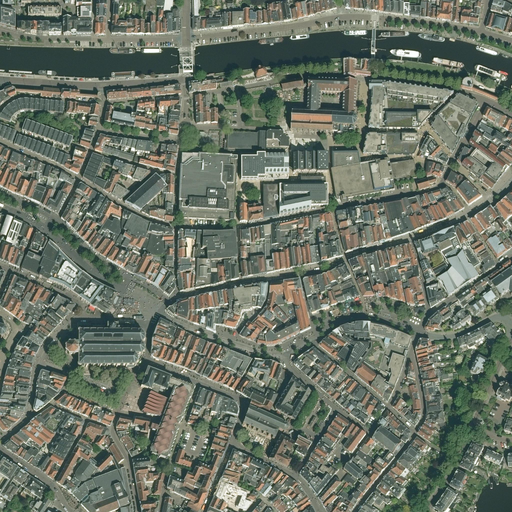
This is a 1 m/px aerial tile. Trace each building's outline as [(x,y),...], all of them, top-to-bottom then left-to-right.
[(106,13),(106,0),(96,0),(96,4),(96,10),(96,18),(101,19),(106,19),(106,17),(106,13)] [(154,24),(156,6),(156,0),(146,0),(145,6),(144,12),(147,13),(148,14),(148,17),(150,17),(150,35),(155,35),(155,24),(154,24)] [(201,19),(200,0),(192,0),(193,19),(201,19)] [(292,21),(290,10),(289,7),(289,4),(287,0),(280,0),(281,2),(281,4),(282,4),(282,5),(285,23),(292,21)] [(297,20),(295,9),(293,0),(287,0),(289,4),(289,7),(290,10),(292,21),(297,20)] [(309,17),(307,6),(307,3),(305,0),(302,0),(303,4),(301,4),(303,19),(308,18),(309,17)] [(319,4),(316,4),(316,3),(319,2),(318,0),(312,0),(312,2),(313,3),(314,3),(314,5),(316,15),(321,14),(319,4)] [(337,9),(333,0),(327,3),(331,11),(337,9)] [(345,8),(351,9),(349,0),(343,0),(343,1),(344,4),(345,8)] [(363,0),(364,6),(365,11),(372,12),(370,0),(363,0)] [(384,14),(383,0),(375,0),(376,1),(377,13),(384,14)] [(383,0),(384,14),(404,16),(403,0),(383,0)] [(454,7),(454,0),(447,0),(447,3),(445,3),(444,22),(445,22),(448,22),(451,22),(453,6),(454,7)] [(459,23),(461,8),(458,8),(459,0),(454,0),(454,7),(452,22),(459,23)] [(172,12),(172,11),(173,1),(169,1),(165,1),(164,7),(163,11),(167,11),(169,12),(172,12)] [(504,10),(505,4),(494,1),(493,6),(500,8),(502,9),(504,10)] [(315,16),(313,3),(312,2),(311,2),(311,5),(307,6),(309,17),(315,16)] [(251,26),(252,9),(251,6),(250,6),(250,3),(247,3),(247,7),(248,7),(248,10),(244,10),(244,12),(244,14),(243,27),(250,26),(251,26)] [(444,22),(445,3),(441,3),(440,11),(438,10),(437,20),(440,21),(442,21),(444,22)] [(285,23),(282,5),(282,4),(281,4),(268,6),(268,13),(273,13),(276,13),(278,23),(284,23),(285,23)] [(303,19),(301,4),(295,5),(298,20),(303,19)] [(501,12),(509,15),(511,8),(511,7),(505,4),(504,10),(502,9),(501,12)] [(243,27),(244,14),(244,12),(242,12),(241,12),(240,11),(239,10),(239,9),(238,9),(236,9),(236,8),(235,7),(234,6),(233,6),(233,8),(233,14),(233,28),(240,27),(243,27)] [(15,30),(15,12),(0,8),(0,26),(13,30),(14,30),(15,30)] [(505,25),(507,21),(507,20),(496,16),(494,23),(492,30),(503,33),(505,25)] [(71,36),(71,35),(71,33),(76,33),(76,20),(71,20),(71,19),(63,19),(63,36),(71,36)] [(508,35),(511,23),(511,20),(508,19),(507,20),(507,21),(505,25),(503,33),(508,35)] [(91,35),(91,21),(76,20),(76,33),(76,35),(76,36),(91,35)] [(222,29),(222,20),(221,20),(201,22),(200,31),(222,29)] [(126,35),(126,24),(118,23),(112,23),(111,34),(122,35),(126,35)] [(449,39),(429,35),(428,40),(448,44),(449,39)] [(475,45),(456,40),(455,45),(474,50),(475,45)] [(503,56),(479,47),(478,52),(501,60),(503,56)] [(417,52),(398,50),(395,50),(393,50),(391,51),(390,53),(391,54),(393,55),(395,56),(398,56),(417,58),(419,58),(420,57),(421,56),(421,54),(420,53),(417,52)] [(462,68),(464,67),(463,65),(461,63),(460,63),(437,58),(435,58),(434,59),(433,60),(433,61),(434,62),(435,63),(459,68),(460,68),(462,68)] [(355,76),(355,73),(355,67),(355,62),(345,62),(345,75),(355,76)] [(368,72),(369,63),(363,62),(362,68),(362,72),(361,74),(361,76),(367,77),(367,76),(371,76),(371,73),(368,72)] [(84,68),(41,65),(41,74),(84,77),(84,68)] [(504,75),(479,66),(478,65),(476,65),(475,66),(474,67),(474,69),(475,70),(476,71),(502,81),(504,81),(506,81),(507,80),(507,78),(506,76),(504,75)] [(267,74),(267,73),(267,72),(266,71),(265,70),(264,69),(263,69),(262,69),(259,70),(258,71),(257,72),(257,73),(257,75),(257,76),(257,78),(257,80),(262,79),(267,77),(268,77),(268,76),(267,75),(267,74)] [(357,81),(309,79),(309,80),(309,92),(308,101),(308,105),(315,105),(315,110),(313,110),(313,114),(355,116),(355,115),(357,81)] [(307,87),(307,85),(304,85),(303,82),(303,80),(282,83),(282,84),(283,92),(284,92),(287,91),(305,88),(304,88),(306,88),(307,87)] [(463,83),(463,84),(462,86),(463,88),(466,89),(470,90),(470,91),(472,91),(472,90),(473,89),(473,86),(473,85),(473,84),(473,83),(472,82),(471,81),(470,81),(470,80),(469,80),(468,80),(467,80),(466,80),(466,81),(465,81),(464,82),(463,83)] [(208,91),(207,86),(210,85),(209,81),(201,82),(198,83),(198,82),(192,83),(189,84),(189,94),(192,93),(198,93),(203,91),(208,91)] [(367,135),(363,155),(369,155),(413,156),(419,146),(419,145),(424,134),(436,134),(452,155),(462,137),(463,138),(467,131),(467,130),(467,131),(465,130),(478,104),(459,95),(459,94),(454,93),(449,92),(388,83),(372,83),(370,83),(370,91),(372,91),(372,94),(368,94),(368,135),(367,135)] [(15,93),(15,92),(14,91),(14,90),(13,89),(12,88),(10,87),(5,89),(4,91),(4,92),(4,93),(5,94),(5,96),(6,96),(7,97),(8,97),(10,98),(15,95),(16,95),(15,94),(15,93)] [(52,98),(52,90),(43,89),(43,90),(34,89),(34,92),(41,93),(41,94),(41,97),(52,98)] [(61,99),(61,98),(61,91),(56,90),(52,90),(52,98),(61,99)] [(150,93),(150,90),(131,91),(132,98),(138,98),(137,94),(143,94),(143,97),(154,97),(154,93),(150,93)] [(8,97),(7,97),(6,96),(5,96),(5,94),(4,93),(4,92),(4,91),(0,93),(0,97),(4,103),(10,99),(10,98),(8,97)] [(128,99),(127,95),(126,95),(126,92),(117,92),(117,96),(116,96),(115,98),(116,100),(118,99),(128,99)] [(211,105),(210,95),(195,97),(196,109),(203,109),(209,109),(209,105),(211,105)] [(180,107),(181,99),(170,100),(170,107),(180,107)] [(24,112),(22,100),(19,101),(16,102),(20,113),(24,112)] [(170,107),(170,100),(159,101),(158,115),(163,116),(163,110),(166,110),(166,107),(169,107),(170,107)] [(20,113),(16,102),(13,103),(11,104),(17,115),(20,113)] [(17,115),(11,104),(9,106),(6,108),(14,117),(17,115)] [(91,106),(84,105),(83,114),(89,115),(90,111),(91,106)] [(357,119),(355,116),(313,114),(313,110),(315,110),(315,105),(308,105),(308,106),(308,108),(308,110),(302,109),(302,108),(301,108),(301,109),(293,109),(293,112),(292,112),(292,113),(293,113),(292,123),(291,123),(291,124),(292,124),(292,126),(292,128),(292,131),(290,132),(291,133),(292,132),(298,132),(298,133),(299,133),(299,132),(303,132),(303,134),(305,134),(305,132),(309,132),(309,134),(310,134),(310,132),(315,133),(315,134),(316,134),(316,133),(321,133),(321,134),(322,134),(322,133),(327,133),(327,135),(328,135),(328,133),(330,133),(332,133),(333,135),(334,134),(333,133),(333,126),(338,127),(338,128),(339,128),(339,127),(343,127),(343,128),(344,128),(344,127),(348,127),(348,129),(349,129),(349,127),(353,127),(354,129),(355,129),(355,128),(355,127),(357,125),(359,125),(359,124),(357,123),(358,120),(359,119),(359,118),(357,119)] [(14,117),(6,108),(3,112),(2,113),(12,120),(14,117)] [(145,108),(144,108),(136,109),(135,115),(135,119),(133,128),(144,130),(145,123),(144,123),(145,108)] [(491,122),(496,113),(487,109),(482,117),(491,122)] [(12,120),(2,113),(1,114),(0,116),(0,119),(10,123),(12,120)] [(499,127),(504,117),(496,113),(491,122),(499,127)] [(111,124),(112,115),(106,114),(104,122),(111,124)] [(133,128),(135,119),(135,115),(131,115),(130,117),(113,114),(112,115),(111,124),(133,128)] [(158,132),(164,133),(167,134),(168,134),(168,129),(170,129),(178,130),(178,129),(178,124),(169,123),(169,121),(169,117),(163,117),(163,116),(158,115),(157,123),(156,131),(156,132),(158,132)] [(505,124),(508,119),(504,117),(499,127),(503,129),(505,124)] [(508,132),(511,124),(511,120),(508,119),(505,124),(503,129),(508,132)] [(26,133),(30,122),(25,120),(25,122),(23,123),(23,124),(24,125),(23,127),(22,131),(26,133)] [(31,134),(35,124),(30,122),(26,133),(31,134)] [(499,144),(503,137),(489,128),(485,126),(480,123),(476,132),(483,137),(481,141),(490,148),(511,164),(511,158),(497,147),(499,144)] [(36,136),(40,126),(35,124),(31,134),(36,136)] [(7,142),(13,128),(9,126),(9,128),(7,127),(3,137),(2,139),(7,142)] [(41,138),(44,127),(40,126),(36,136),(41,138)] [(333,126),(333,133),(338,133),(338,134),(343,135),(344,133),(349,133),(349,131),(354,131),(355,129),(354,129),(353,127),(349,127),(349,129),(348,129),(348,127),(344,127),(344,128),(343,128),(343,127),(339,127),(339,128),(338,128),(338,127),(333,126)] [(45,139),(49,129),(44,127),(41,138),(45,139)] [(12,144),(16,132),(14,132),(16,129),(13,128),(7,142),(12,144)] [(50,141),(54,131),(49,129),(45,139),(50,141)] [(94,133),(90,131),(84,130),(81,140),(91,142),(94,133)] [(55,143),(59,133),(54,131),(50,141),(55,143)] [(242,150),(243,150),(250,151),(250,150),(251,150),(250,150),(254,150),(254,151),(257,151),(259,151),(260,150),(260,133),(257,132),(257,134),(251,133),(250,133),(243,133),(236,133),(235,132),(235,133),(228,133),(228,132),(228,133),(227,133),(227,141),(224,141),(224,151),(232,151),(232,150),(242,150)] [(273,132),(271,132),(268,132),(267,133),(266,133),(266,137),(265,150),(280,151),(286,151),(287,150),(288,148),(288,146),(288,143),(288,141),(289,141),(289,140),(288,140),(288,138),(289,138),(288,138),(287,137),(287,136),(285,134),(284,133),(284,134),(284,133),(283,132),(281,132),(277,132),(273,132)] [(495,158),(481,148),(482,148),(477,144),(478,144),(479,142),(480,143),(481,141),(483,137),(476,132),(469,145),(473,147),(477,150),(479,152),(480,153),(477,158),(481,161),(484,156),(502,170),(501,171),(505,173),(509,168),(507,167),(502,164),(495,158)] [(511,135),(511,136),(507,132),(503,137),(511,143),(511,135)] [(59,145),(63,134),(59,133),(55,143),(59,145)] [(64,146),(68,136),(63,134),(59,145),(64,146)] [(18,147),(22,137),(17,136),(14,143),(15,143),(14,145),(18,147)] [(69,148),(72,141),(73,138),(68,136),(64,146),(69,148)] [(109,146),(111,138),(107,137),(100,136),(98,141),(105,144),(109,146)] [(23,149),(26,139),(22,137),(18,147),(23,149)] [(423,158),(426,153),(434,141),(428,137),(427,137),(423,145),(420,151),(418,157),(423,158)] [(511,143),(503,137),(499,144),(511,152),(511,143)] [(27,151),(31,141),(26,139),(23,149),(27,151)] [(91,142),(81,140),(78,139),(77,141),(80,142),(80,145),(79,145),(89,149),(91,142)] [(118,148),(114,147),(114,148),(112,147),(109,146),(108,148),(110,148),(110,149),(105,148),(104,148),(101,153),(122,159),(127,141),(122,140),(120,147),(121,147),(121,148),(121,151),(119,152),(118,152),(117,150),(118,148)] [(31,153),(35,142),(31,141),(27,151),(31,153)] [(104,148),(105,144),(98,141),(94,150),(95,151),(101,153),(104,148)] [(128,150),(129,149),(132,141),(127,141),(122,159),(126,160),(128,154),(127,154),(127,153),(128,150)] [(132,162),(137,143),(137,142),(132,141),(129,149),(130,149),(131,150),(130,154),(129,155),(128,154),(126,160),(132,162)] [(438,147),(434,141),(426,153),(423,158),(427,160),(432,153),(438,147)] [(511,165),(511,164),(490,148),(481,141),(480,143),(479,142),(478,144),(477,144),(482,148),(481,148),(495,158),(502,164),(507,167),(509,168),(511,165)] [(43,158),(47,146),(43,145),(42,144),(39,143),(35,142),(31,153),(43,158)] [(511,152),(499,144),(497,147),(511,158),(511,152)] [(147,166),(157,169),(165,171),(165,167),(175,169),(176,159),(177,154),(167,152),(168,145),(164,145),(163,153),(162,155),(166,156),(165,159),(163,159),(164,157),(159,157),(159,156),(150,154),(149,154),(148,159),(146,158),(145,160),(140,158),(139,164),(147,166)] [(177,151),(178,148),(178,147),(177,147),(177,146),(175,146),(173,146),(171,146),(171,145),(168,145),(167,152),(177,154),(177,152),(177,151)] [(47,159),(51,148),(47,146),(43,158),(47,159)] [(434,158),(442,151),(439,147),(438,147),(432,153),(427,160),(431,160),(433,161),(434,158)] [(462,166),(466,161),(467,161),(468,159),(469,160),(472,156),(476,152),(477,150),(473,147),(471,149),(470,151),(464,148),(463,148),(464,148),(463,150),(462,150),(463,150),(462,152),(461,153),(460,155),(460,154),(460,155),(459,157),(459,158),(458,159),(457,161),(457,162),(460,164),(462,165),(461,165),(462,165),(462,166)] [(6,165),(11,152),(3,148),(0,154),(0,161),(3,164),(6,165)] [(51,159),(55,149),(51,148),(47,159),(50,161),(51,159)] [(84,159),(87,152),(86,152),(86,153),(75,148),(75,149),(73,148),(72,149),(70,155),(73,156),(74,155),(84,159)] [(54,163),(59,151),(55,149),(51,159),(50,161),(54,163)] [(479,152),(477,150),(476,152),(472,156),(480,162),(477,165),(479,167),(480,169),(474,176),(480,181),(486,174),(497,184),(505,173),(501,171),(502,170),(484,156),(481,161),(477,158),(480,153),(479,152)] [(65,154),(62,153),(59,152),(60,151),(59,151),(54,163),(59,165),(60,165),(64,155),(65,154)] [(439,160),(446,156),(442,151),(434,158),(433,161),(438,162),(439,160)] [(138,158),(138,157),(139,156),(141,157),(142,153),(139,153),(137,152),(136,156),(135,156),(134,161),(135,161),(134,162),(137,163),(139,158),(138,158)] [(31,161),(12,153),(9,162),(16,165),(17,164),(25,166),(24,167),(29,169),(31,161)] [(64,168),(67,160),(69,156),(68,155),(65,154),(64,155),(60,165),(59,165),(64,168)] [(324,154),(317,154),(300,154),(299,154),(298,154),(298,155),(296,155),(295,155),(293,155),(293,156),(293,167),(292,167),(292,169),(301,169),(317,169),(324,169),(326,169),(326,166),(325,166),(325,164),(325,161),(324,161),(324,154)] [(345,167),(342,154),(335,154),(337,165),(338,165),(339,168),(345,167)] [(359,155),(358,154),(342,154),(345,167),(360,165),(359,155)] [(82,165),(84,159),(74,155),(73,156),(70,155),(69,156),(67,160),(70,161),(72,162),(82,165)] [(101,163),(103,158),(94,155),(93,155),(92,155),(91,158),(92,159),(101,163)] [(178,215),(179,215),(179,218),(180,218),(179,223),(179,224),(188,225),(188,224),(188,219),(224,221),(224,220),(227,220),(227,224),(234,224),(235,217),(234,217),(234,203),(235,185),(234,185),(235,176),(237,176),(237,161),(236,161),(236,158),(237,158),(238,157),(227,156),(227,157),(200,156),(200,157),(192,156),(192,155),(183,155),(183,160),(181,160),(181,165),(180,165),(180,173),(181,173),(180,183),(179,183),(179,191),(180,191),(179,200),(178,215)] [(279,181),(279,180),(288,180),(288,175),(288,172),(288,170),(288,169),(287,169),(287,162),(288,162),(288,160),(287,160),(287,159),(288,159),(288,157),(287,157),(287,156),(287,155),(279,155),(277,155),(277,156),(275,156),(273,156),(272,156),(271,156),(270,156),(268,156),(266,156),(266,155),(256,155),(256,156),(253,156),(251,156),(249,156),(249,155),(247,155),(247,156),(246,156),(246,157),(245,157),(244,157),(243,157),(243,159),(242,159),(242,160),(242,163),(242,164),(241,164),(241,165),(241,172),(241,179),(241,181),(263,180),(266,180),(270,180),(270,181),(271,181),(271,180),(272,180),(272,181),(279,181)] [(446,165),(449,159),(446,156),(439,160),(443,162),(442,163),(446,165)] [(480,162),(472,156),(469,160),(468,159),(467,161),(466,161),(462,166),(474,176),(480,169),(479,167),(477,165),(480,162)] [(112,168),(115,162),(104,158),(102,163),(101,163),(92,159),(91,158),(89,162),(91,163),(101,167),(102,164),(112,168)] [(78,174),(82,165),(72,162),(70,161),(67,160),(64,168),(77,175),(78,174)] [(394,182),(391,166),(390,166),(390,162),(389,160),(377,162),(378,162),(370,163),(369,163),(365,164),(364,164),(363,164),(361,165),(360,165),(345,167),(339,168),(338,168),(337,169),(334,169),(332,170),(331,170),(332,170),(331,170),(334,184),(335,203),(336,203),(342,202),(342,203),(342,204),(343,204),(348,203),(349,203),(349,202),(348,199),(353,198),(357,198),(357,197),(361,197),(362,197),(366,196),(370,195),(386,193),(386,190),(391,189),(390,183),(394,182)] [(31,175),(32,173),(35,163),(31,161),(29,169),(27,173),(31,175)] [(43,178),(43,176),(39,175),(41,165),(38,176),(37,175),(36,174),(32,173),(31,175),(27,173),(29,169),(24,167),(25,166),(17,164),(16,165),(9,162),(6,168),(10,169),(9,172),(14,174),(14,172),(17,174),(23,175),(20,181),(29,184),(31,181),(38,183),(36,187),(45,190),(46,188),(54,192),(55,190),(59,182),(59,181),(58,181),(59,181),(58,181),(59,179),(60,177),(56,176),(56,178),(50,175),(48,180),(43,178)] [(101,167),(91,163),(89,162),(87,166),(89,167),(99,171),(101,167)] [(122,173),(125,165),(124,165),(115,162),(112,169),(114,169),(121,172),(122,173)] [(415,174),(415,171),(414,162),(409,163),(409,162),(396,163),(395,162),(390,162),(390,166),(391,166),(394,182),(395,182),(401,181),(407,180),(407,181),(410,180),(416,179),(417,179),(416,177),(417,177),(416,174),(415,174)] [(38,176),(41,165),(35,163),(32,173),(36,174),(37,175),(38,176)] [(431,176),(432,175),(434,170),(436,165),(435,165),(431,164),(430,164),(429,164),(427,164),(426,169),(426,170),(426,171),(426,170),(426,171),(426,172),(426,174),(427,177),(431,176)] [(129,174),(132,167),(130,167),(126,166),(125,165),(122,173),(121,176),(127,178),(128,174),(129,174)] [(99,171),(89,167),(87,166),(85,171),(86,171),(88,171),(98,175),(99,171)] [(50,175),(52,169),(46,167),(43,176),(43,178),(48,180),(50,175)] [(132,180),(137,169),(132,167),(129,174),(128,174),(127,178),(132,180)] [(444,170),(445,169),(440,167),(438,172),(434,170),(432,175),(438,178),(441,179),(444,170)] [(0,187),(2,188),(9,172),(10,169),(6,168),(3,174),(0,179),(0,187)] [(74,181),(61,173),(56,171),(52,169),(50,175),(56,178),(56,176),(60,177),(59,179),(58,181),(59,181),(58,181),(59,181),(59,182),(65,184),(65,183),(66,184),(72,187),(74,182),(75,182),(74,182),(74,181)] [(116,186),(118,181),(119,178),(120,175),(121,172),(114,169),(109,182),(107,181),(106,183),(106,184),(103,191),(111,196),(114,189),(116,186)] [(140,183),(150,174),(149,172),(137,169),(132,180),(140,183)] [(98,175),(88,171),(86,171),(85,171),(84,174),(84,175),(85,175),(95,179),(96,179),(98,175)] [(8,191),(14,174),(9,172),(2,188),(8,191)] [(15,194),(20,181),(23,175),(17,174),(14,172),(14,174),(8,191),(15,194)] [(454,187),(460,177),(451,172),(450,173),(446,182),(449,184),(454,187)] [(140,212),(161,192),(166,188),(166,187),(166,176),(158,174),(156,176),(155,175),(130,199),(132,202),(129,205),(128,206),(128,207),(130,208),(131,207),(134,209),(133,209),(135,210),(136,210),(140,212)] [(497,184),(486,174),(480,181),(483,183),(482,184),(488,189),(489,188),(492,190),(497,184)] [(95,179),(85,175),(84,175),(82,178),(84,179),(92,185),(95,179)] [(173,195),(173,187),(173,177),(166,176),(166,187),(166,188),(166,190),(166,191),(161,192),(162,196),(165,196),(165,195),(173,195)] [(457,191),(467,182),(460,176),(460,177),(454,187),(457,191)] [(288,210),(293,209),(293,210),(294,209),(300,208),(301,208),(303,208),(303,207),(307,207),(309,206),(309,207),(309,206),(315,206),(315,207),(317,207),(318,207),(318,206),(324,206),(324,207),(327,207),(328,206),(328,201),(327,200),(327,195),(328,194),(328,190),(327,189),(327,185),(325,185),(325,177),(320,178),(308,178),(300,178),(300,183),(301,183),(301,186),(300,185),(293,185),(285,185),(278,185),(270,185),(262,185),(262,189),(262,190),(263,190),(263,191),(263,192),(263,193),(263,201),(263,204),(263,207),(263,216),(264,216),(268,215),(268,214),(270,214),(273,214),(273,213),(278,212),(279,212),(279,213),(279,212),(285,211),(287,211),(288,211),(288,210)] [(103,191),(106,184),(106,183),(96,179),(94,185),(103,191)] [(430,185),(428,180),(422,181),(422,182),(421,182),(424,190),(426,189),(430,187),(430,185)] [(24,198),(29,184),(20,181),(15,194),(24,198)] [(31,201),(36,187),(38,183),(31,181),(29,184),(24,198),(31,201)] [(61,193),(66,184),(65,183),(65,184),(59,182),(55,190),(61,193)] [(395,191),(395,189),(394,185),(394,182),(390,183),(391,189),(386,190),(386,193),(395,191)] [(482,198),(473,188),(467,183),(467,182),(457,191),(466,203),(469,206),(482,198)] [(68,196),(72,187),(66,184),(61,193),(68,196)] [(83,194),(86,188),(80,185),(79,185),(77,189),(78,189),(77,191),(83,194)] [(120,201),(129,193),(116,186),(114,189),(111,196),(120,201)] [(39,205),(45,190),(36,187),(31,201),(39,205)] [(49,202),(54,192),(46,188),(45,190),(39,205),(45,209),(49,202)] [(453,203),(448,195),(451,192),(447,188),(440,191),(446,201),(447,201),(455,215),(460,212),(453,203)] [(55,205),(56,203),(61,193),(55,190),(54,192),(49,202),(55,205)] [(84,207),(87,202),(91,197),(93,193),(89,190),(87,194),(85,196),(84,198),(82,197),(78,203),(75,209),(72,213),(66,223),(70,228),(84,207)] [(446,201),(440,191),(432,193),(436,202),(437,202),(438,204),(438,205),(446,201)] [(458,200),(454,195),(451,192),(448,195),(453,203),(458,200)] [(68,196),(61,193),(56,203),(62,206),(68,196)] [(86,217),(91,207),(88,205),(89,203),(88,203),(94,193),(93,193),(91,197),(87,202),(84,207),(70,228),(70,229),(75,234),(81,225),(85,219),(86,217)] [(78,203),(82,197),(75,193),(72,199),(78,203)] [(91,207),(98,196),(94,193),(88,203),(89,203),(88,205),(91,207)] [(436,202),(432,193),(428,195),(434,206),(435,205),(435,206),(438,204),(437,202),(436,202)] [(434,206),(428,195),(424,196),(423,196),(426,202),(428,206),(429,208),(429,209),(434,207),(434,206)] [(94,217),(104,200),(98,196),(91,207),(86,217),(92,220),(94,217)] [(422,212),(420,206),(416,198),(409,200),(415,215),(422,212)] [(511,203),(506,198),(506,199),(501,203),(511,213),(511,203)] [(75,209),(78,203),(72,199),(68,205),(69,205),(69,206),(75,209)] [(98,219),(99,220),(101,217),(102,216),(108,203),(104,200),(94,217),(98,219)] [(415,215),(409,200),(403,201),(406,212),(408,215),(409,218),(415,215)] [(465,209),(460,202),(458,200),(453,203),(460,212),(465,209)] [(415,232),(409,218),(408,215),(406,212),(403,201),(398,202),(409,234),(412,233),(415,232)] [(447,201),(446,201),(438,205),(438,206),(446,219),(449,218),(453,216),(455,215),(447,201)] [(51,212),(55,205),(49,202),(45,209),(51,212)] [(409,234),(398,202),(395,202),(385,204),(383,204),(387,222),(388,226),(392,239),(404,236),(409,234)] [(436,223),(429,209),(429,208),(427,209),(426,207),(428,206),(426,202),(422,204),(423,205),(433,225),(436,223)] [(57,215),(62,206),(56,203),(55,205),(51,212),(57,215)] [(121,210),(114,206),(108,203),(102,216),(108,219),(111,214),(113,215),(112,217),(120,220),(122,211),(121,210)] [(511,213),(501,203),(500,203),(501,204),(500,204),(499,204),(499,205),(498,206),(497,206),(496,207),(502,217),(505,222),(506,221),(508,224),(510,223),(511,221),(511,213)] [(392,239),(388,226),(385,227),(384,223),(387,222),(383,204),(377,206),(381,223),(382,225),(384,233),(386,241),(392,239)] [(248,214),(247,207),(247,205),(239,205),(239,207),(239,212),(239,215),(240,215),(248,214)] [(263,214),(263,207),(260,208),(260,205),(248,207),(247,207),(248,214),(248,222),(252,222),(262,220),(262,215),(263,214)] [(433,225),(423,205),(420,206),(422,212),(429,226),(433,225)] [(446,219),(438,206),(435,207),(435,206),(435,205),(434,206),(434,207),(437,213),(441,221),(446,219)] [(381,223),(377,206),(373,206),(374,212),(375,221),(375,224),(379,223),(381,223)] [(149,217),(149,210),(148,209),(146,207),(140,213),(149,217)] [(371,224),(368,207),(362,208),(364,223),(363,223),(364,225),(371,224)] [(437,213),(434,207),(429,209),(436,223),(437,223),(438,222),(441,221),(441,222),(441,221),(437,213)] [(491,207),(487,210),(496,223),(501,231),(503,233),(504,232),(507,230),(507,229),(505,226),(504,226),(503,224),(501,222),(493,210),(493,209),(491,207)] [(493,210),(501,222),(503,224),(504,226),(505,226),(508,224),(506,221),(505,222),(502,217),(496,207),(494,209),(493,210)] [(364,223),(362,208),(354,210),(356,224),(363,223),(364,223)] [(157,219),(157,209),(149,210),(149,217),(150,217),(155,219),(157,219)] [(66,223),(72,213),(66,210),(65,212),(65,213),(63,216),(62,217),(61,219),(61,220),(62,219),(65,223),(66,224),(66,223)] [(353,226),(356,224),(354,210),(347,211),(348,219),(348,221),(352,220),(353,226)] [(496,223),(487,210),(486,211),(482,214),(491,228),(492,227),(492,226),(496,223)] [(165,236),(164,228),(157,226),(150,224),(142,221),(123,211),(121,222),(121,231),(122,232),(106,261),(113,264),(120,251),(124,253),(125,251),(125,252),(126,250),(128,246),(132,248),(134,248),(133,250),(135,251),(136,248),(140,250),(140,249),(145,252),(146,251),(151,252),(155,253),(157,253),(157,248),(165,248),(165,246),(164,242),(162,242),(161,242),(161,236),(162,236),(165,236)] [(338,221),(348,219),(347,211),(339,212),(336,213),(338,220),(338,221)] [(429,226),(422,212),(415,215),(422,229),(429,226)] [(240,222),(245,222),(248,222),(248,214),(240,215),(240,219),(239,219),(239,222),(240,222)] [(491,228),(482,214),(481,214),(476,218),(485,232),(487,231),(491,228)] [(422,229),(415,215),(409,218),(415,232),(422,229)] [(106,222),(107,221),(108,219),(102,216),(101,217),(99,220),(97,225),(101,227),(100,227),(102,228),(106,222)] [(80,239),(92,220),(86,217),(85,219),(81,225),(75,234),(80,239)] [(85,243),(94,229),(95,227),(96,225),(95,225),(97,223),(96,222),(98,219),(94,217),(92,220),(80,239),(84,242),(84,243),(84,242),(85,243)] [(12,221),(12,220),(6,218),(5,223),(5,222),(3,227),(0,235),(4,237),(0,242),(0,254),(3,245),(11,248),(12,244),(15,245),(17,240),(16,240),(22,224),(14,221),(13,223),(12,222),(12,221)] [(485,232),(476,218),(471,221),(480,235),(485,232)] [(300,257),(298,248),(298,235),(303,235),(303,233),(302,219),(297,220),(298,235),(297,235),(297,232),(296,232),(291,233),(292,243),(292,244),(294,268),(300,267),(301,267),(301,264),(300,257)] [(120,235),(120,222),(113,220),(112,223),(102,238),(109,242),(113,245),(120,235)] [(348,221),(349,223),(339,225),(340,229),(353,227),(353,226),(352,220),(348,221)] [(102,238),(112,223),(107,221),(106,222),(102,228),(89,247),(93,251),(102,238)] [(292,243),(291,233),(291,230),(290,222),(280,223),(279,224),(280,245),(282,245),(287,244),(292,244),(292,243)] [(476,234),(469,223),(468,222),(467,222),(464,224),(470,235),(472,237),(476,234)] [(386,241),(384,233),(382,225),(379,225),(379,223),(375,224),(380,243),(386,241)] [(497,234),(501,231),(496,223),(492,226),(492,227),(493,227),(497,234)] [(21,242),(27,227),(23,224),(17,240),(21,242)] [(280,245),(279,224),(270,226),(270,236),(270,238),(271,244),(271,246),(277,245),(280,245)] [(380,243),(375,224),(371,224),(364,225),(363,225),(365,233),(367,247),(380,243)] [(470,235),(464,224),(460,226),(467,238),(470,235)] [(459,226),(453,229),(454,229),(456,235),(460,246),(463,251),(464,254),(474,269),(481,264),(480,263),(480,262),(479,261),(478,259),(476,255),(473,250),(471,248),(470,245),(469,244),(469,242),(468,240),(467,238),(460,226),(459,226)] [(30,238),(31,232),(32,232),(32,230),(33,230),(32,230),(29,228),(27,227),(22,244),(27,246),(30,238)] [(89,247),(102,228),(100,227),(100,229),(98,228),(98,229),(95,227),(94,229),(85,243),(88,247),(89,247)] [(498,236),(497,234),(493,227),(492,227),(491,228),(487,231),(485,232),(480,235),(486,242),(489,240),(490,241),(491,240),(492,241),(493,241),(497,237),(498,236)] [(173,237),(172,230),(170,229),(164,228),(165,236),(165,237),(173,237)] [(359,250),(358,240),(357,228),(350,229),(350,233),(351,237),(353,252),(355,251),(359,250)] [(265,264),(264,257),(264,246),(256,247),(256,242),(254,242),(253,229),(249,230),(250,245),(250,248),(255,248),(255,258),(256,264),(258,276),(266,274),(265,264)] [(351,237),(350,233),(350,229),(349,229),(349,230),(340,231),(341,235),(342,239),(351,237)] [(438,236),(433,238),(436,244),(439,251),(441,254),(452,248),(449,242),(450,242),(453,240),(452,237),(455,236),(456,235),(454,229),(449,231),(438,236)] [(503,233),(501,231),(497,234),(498,236),(503,242),(507,239),(503,233)] [(33,252),(38,254),(39,251),(45,239),(36,232),(30,245),(35,248),(33,252)] [(195,241),(195,232),(185,232),(185,241),(185,242),(194,242),(195,241)] [(235,232),(231,232),(229,232),(211,234),(208,234),(206,249),(207,259),(207,261),(210,261),(210,264),(210,287),(218,285),(217,264),(217,263),(223,263),(229,263),(229,264),(231,282),(238,280),(237,265),(236,265),(236,266),(234,266),(234,264),(233,259),(237,259),(235,232)] [(338,241),(335,233),(327,236),(328,243),(334,242),(338,241)] [(482,244),(476,234),(472,237),(468,240),(469,242),(473,240),(475,242),(473,243),(470,245),(471,248),(473,250),(482,244)] [(306,264),(303,243),(303,235),(298,235),(298,248),(300,257),(301,264),(301,267),(306,266),(306,264)] [(479,277),(474,269),(464,254),(463,251),(460,246),(456,235),(455,236),(456,239),(453,240),(450,242),(453,248),(452,248),(441,254),(446,262),(445,262),(451,270),(437,279),(449,297),(479,277)] [(330,260),(328,243),(327,236),(323,237),(322,237),(323,247),(325,262),(330,260)] [(353,252),(351,237),(342,239),(346,254),(346,253),(352,252),(353,252)] [(502,245),(501,244),(502,243),(497,237),(493,241),(492,241),(491,240),(490,241),(489,240),(486,242),(490,249),(496,259),(497,259),(502,255),(503,255),(508,251),(504,244),(502,245)] [(99,256),(109,242),(102,238),(93,251),(99,256)] [(271,255),(271,246),(271,244),(270,238),(264,238),(264,240),(264,244),(264,246),(264,257),(265,264),(266,274),(273,273),(272,264),(271,255)] [(426,285),(426,286),(431,284),(430,282),(435,280),(436,279),(435,277),(449,270),(448,269),(443,261),(440,262),(441,264),(431,269),(429,264),(427,261),(426,262),(424,257),(439,251),(436,244),(433,238),(414,245),(422,263),(421,264),(420,264),(424,274),(425,280),(426,284),(426,285)] [(39,251),(43,254),(49,242),(45,239),(39,251)] [(511,247),(511,245),(508,240),(507,239),(503,242),(509,250),(511,247)] [(89,306),(90,306),(91,305),(96,297),(97,296),(104,287),(90,280),(83,274),(82,273),(79,270),(78,269),(68,260),(59,251),(51,244),(49,242),(43,254),(41,259),(41,260),(52,264),(54,265),(53,269),(48,281),(48,282),(49,282),(53,283),(53,284),(57,285),(58,285),(62,287),(63,287),(66,290),(67,290),(70,292),(78,298),(81,300),(85,303),(86,303),(89,306)] [(105,259),(113,245),(109,242),(99,256),(105,259)] [(186,248),(185,242),(177,242),(177,243),(178,250),(178,251),(185,250),(187,250),(186,248)] [(337,259),(334,243),(334,242),(328,243),(330,260),(331,260),(336,258),(336,259),(337,259)] [(343,257),(339,242),(334,243),(337,259),(343,257)] [(476,255),(485,249),(482,244),(473,250),(476,255)] [(14,249),(11,248),(3,245),(0,254),(0,260),(9,264),(14,267),(14,264),(19,252),(14,250),(14,249)] [(279,264),(277,245),(271,246),(271,255),(272,264),(273,273),(274,272),(279,271),(279,272),(280,272),(279,264)] [(411,245),(406,246),(409,259),(410,261),(416,260),(411,246),(411,245)] [(406,246),(401,247),(403,261),(409,259),(406,246)] [(190,274),(192,249),(190,249),(190,247),(186,248),(187,250),(185,250),(186,260),(183,260),(183,264),(183,269),(181,269),(182,274),(183,274),(183,275),(190,274)] [(400,265),(404,264),(403,261),(401,247),(400,247),(400,248),(394,249),(393,249),(393,250),(397,264),(397,266),(400,265)] [(126,264),(133,250),(134,248),(132,248),(130,251),(126,250),(125,252),(125,251),(124,253),(120,251),(113,264),(123,270),(126,264)] [(133,275),(144,254),(145,252),(140,249),(140,250),(136,248),(135,251),(133,250),(126,264),(123,270),(129,273),(133,275)] [(165,257),(165,251),(165,248),(157,248),(157,253),(155,253),(154,256),(157,257),(157,261),(157,263),(160,264),(162,265),(161,267),(166,270),(166,267),(165,267),(165,265),(161,265),(161,264),(165,257)] [(256,264),(255,258),(255,248),(250,248),(250,256),(250,258),(251,264),(252,277),(258,276),(256,264)] [(481,258),(488,253),(485,249),(476,255),(478,259),(481,258)] [(186,260),(185,250),(178,251),(177,260),(183,260),(186,260)] [(397,264),(393,250),(386,252),(388,258),(389,264),(390,264),(391,269),(394,285),(401,283),(400,277),(398,269),(397,267),(397,266),(397,264)] [(210,287),(210,264),(210,261),(207,261),(207,259),(205,259),(206,252),(200,251),(196,251),(196,264),(195,273),(194,290),(210,287)] [(389,264),(388,258),(386,252),(386,251),(376,254),(379,270),(384,290),(389,289),(388,286),(389,286),(394,285),(391,269),(390,264),(389,264)] [(146,281),(155,264),(156,262),(157,263),(157,261),(157,257),(154,256),(155,253),(151,252),(150,257),(144,254),(133,275),(133,277),(145,283),(146,281)] [(480,263),(490,256),(488,253),(481,258),(482,259),(479,261),(480,262),(480,263)] [(42,279),(48,281),(53,269),(54,265),(52,264),(41,260),(27,254),(23,264),(21,270),(42,279)] [(384,290),(379,270),(376,254),(363,257),(365,264),(368,272),(369,278),(371,282),(371,284),(375,296),(380,297),(381,298),(381,297),(383,297),(386,298),(384,290)] [(20,263),(22,259),(23,258),(18,256),(14,267),(16,268),(17,262),(20,263)] [(493,261),(490,256),(480,263),(481,264),(481,265),(484,263),(486,266),(493,261)] [(365,264),(363,257),(358,259),(361,269),(362,269),(364,274),(368,272),(365,264)] [(350,264),(353,272),(361,269),(358,259),(349,262),(350,264)] [(491,269),(495,267),(495,265),(495,264),(494,262),(493,261),(486,266),(484,263),(481,265),(483,268),(486,272),(486,273),(491,269)] [(504,270),(511,265),(511,264),(510,261),(502,267),(504,270)] [(151,284),(161,267),(162,265),(160,264),(157,263),(156,262),(155,264),(146,281),(147,282),(151,284)] [(225,283),(223,264),(223,263),(217,263),(217,264),(218,285),(225,283)] [(347,267),(346,264),(345,265),(345,264),(345,265),(342,267),(342,266),(339,268),(336,270),(342,278),(344,281),(351,277),(347,267)] [(158,289),(167,275),(168,276),(170,273),(166,270),(161,267),(151,284),(152,285),(158,289)] [(414,279),(413,272),(406,274),(405,268),(401,269),(398,269),(400,277),(401,277),(404,289),(410,288),(410,286),(408,279),(412,279),(412,280),(414,279)] [(511,268),(506,273),(505,272),(505,273),(492,283),(491,282),(496,278),(493,274),(487,278),(490,283),(491,284),(497,291),(501,297),(500,297),(501,298),(502,297),(504,295),(505,295),(506,295),(505,294),(508,292),(509,292),(511,295),(511,297),(511,296),(511,268)] [(356,280),(357,282),(359,286),(359,287),(367,283),(371,282),(369,278),(365,279),(364,279),(363,277),(364,276),(364,274),(362,269),(361,269),(353,272),(356,280)] [(342,278),(336,270),(335,270),(331,273),(331,272),(331,273),(336,282),(338,285),(339,286),(341,285),(339,280),(342,278)] [(167,288),(172,281),(174,281),(173,275),(173,274),(170,272),(170,273),(168,276),(167,275),(158,289),(159,289),(163,293),(163,294),(167,288)] [(336,282),(331,273),(327,274),(330,284),(332,284),(336,282)] [(124,282),(125,283),(127,279),(118,274),(116,277),(122,280),(121,283),(123,284),(124,282)] [(338,304),(331,288),(330,284),(327,274),(317,277),(319,284),(320,286),(322,294),(322,295),(322,294),(325,293),(325,294),(326,293),(326,296),(328,296),(328,297),(329,297),(330,303),(330,306),(331,305),(331,306),(338,304)] [(14,285),(17,279),(11,276),(7,286),(13,289),(14,285)] [(322,294),(320,286),(317,286),(317,284),(319,284),(317,277),(313,278),(316,291),(318,290),(319,294),(322,294)] [(316,291),(313,278),(303,280),(304,281),(305,287),(307,298),(308,299),(312,298),(313,298),(312,294),(316,293),(316,291)] [(497,291),(491,284),(490,283),(487,278),(484,280),(487,285),(488,284),(492,289),(495,293),(497,291)] [(21,296),(27,283),(17,279),(14,285),(13,289),(12,291),(19,295),(21,296)] [(426,288),(429,301),(436,299),(434,294),(437,292),(438,292),(438,291),(438,290),(441,289),(439,284),(436,280),(436,279),(435,280),(437,285),(426,288)] [(294,304),(291,291),(300,290),(300,291),(302,291),(300,280),(284,282),(285,297),(286,302),(285,302),(285,304),(287,304),(287,305),(294,304)] [(24,301),(32,285),(27,283),(21,296),(20,298),(24,301)] [(279,306),(278,283),(272,284),(272,285),(269,297),(268,306),(274,311),(275,307),(279,306)] [(375,296),(371,284),(368,285),(367,283),(359,287),(363,297),(365,297),(374,296),(375,296)] [(401,283),(394,285),(398,301),(405,303),(404,298),(402,288),(401,283)] [(485,291),(482,288),(479,283),(474,287),(477,291),(476,292),(478,294),(479,296),(483,293),(485,291)] [(266,298),(269,284),(261,285),(261,289),(261,297),(257,298),(255,308),(261,309),(266,298)] [(28,303),(37,287),(32,285),(24,301),(20,298),(18,301),(22,304),(19,310),(23,312),(24,313),(29,304),(28,303)] [(244,287),(244,288),(244,299),(252,298),(253,298),(253,290),(253,285),(244,287)] [(345,302),(342,293),(340,287),(339,286),(338,285),(331,288),(338,304),(345,302)] [(398,301),(394,285),(389,286),(388,286),(389,289),(391,299),(392,299),(398,301)] [(499,299),(494,293),(495,293),(492,289),(489,291),(485,286),(482,288),(485,291),(494,303),(499,299)] [(34,306),(38,300),(43,290),(41,289),(39,288),(37,288),(37,287),(28,303),(29,304),(34,306)] [(111,307),(118,294),(108,290),(104,287),(97,296),(96,297),(91,305),(90,306),(93,308),(94,308),(95,308),(96,308),(101,300),(104,302),(111,307)] [(168,297),(172,293),(167,288),(163,294),(168,297)] [(252,309),(252,298),(244,299),(244,288),(238,289),(233,290),(235,303),(236,307),(235,307),(234,310),(236,310),(234,317),(241,318),(241,317),(242,316),(243,312),(248,312),(250,311),(251,311),(252,310),(252,309)] [(411,291),(410,288),(404,289),(404,291),(407,305),(415,306),(413,296),(411,291)] [(359,295),(358,292),(357,291),(356,289),(350,291),(353,299),(358,297),(357,297),(359,297),(360,297),(359,296),(358,295),(359,295)] [(39,305),(47,292),(43,290),(38,300),(39,300),(37,304),(39,305)] [(304,298),(304,296),(302,291),(300,291),(300,290),(291,291),(294,304),(305,302),(304,299),(304,298)] [(329,307),(327,299),(322,300),(322,299),(323,299),(322,295),(322,294),(319,294),(318,290),(316,291),(316,293),(317,297),(319,301),(322,310),(322,311),(324,310),(329,308),(330,308),(329,308),(329,307)] [(353,299),(350,291),(350,290),(342,293),(345,302),(348,301),(350,300),(351,300),(353,299)] [(19,310),(22,304),(18,301),(20,298),(21,296),(19,295),(12,291),(11,292),(9,296),(8,300),(6,304),(3,310),(15,318),(19,310)] [(474,298),(472,295),(469,291),(465,293),(462,296),(466,303),(473,298),(474,298)] [(485,291),(483,293),(484,295),(480,298),(481,299),(488,308),(494,303),(485,291)] [(42,307),(43,306),(51,294),(47,292),(39,305),(39,306),(42,307)] [(445,299),(442,292),(440,292),(438,294),(437,292),(434,294),(436,299),(438,304),(445,299)] [(322,310),(319,301),(317,297),(316,293),(312,294),(313,298),(312,298),(317,312),(322,310)] [(48,307),(55,296),(51,294),(43,306),(42,308),(41,309),(45,311),(48,307)] [(215,310),(213,295),(212,295),(206,296),(207,311),(215,310)] [(425,305),(424,300),(418,300),(416,295),(413,296),(415,306),(425,305)] [(52,309),(60,298),(56,296),(55,296),(48,307),(52,309)] [(468,305),(466,303),(462,296),(457,299),(458,301),(464,310),(466,309),(465,307),(467,306),(468,307),(469,307),(468,305)] [(61,307),(66,302),(62,300),(60,298),(52,309),(57,313),(60,308),(61,307)] [(317,312),(312,298),(308,299),(308,301),(311,312),(311,313),(312,313),(313,313),(313,314),(313,313),(316,312),(316,313),(317,312)] [(438,304),(436,299),(429,301),(429,303),(429,304),(430,304),(430,305),(431,308),(430,308),(431,308),(431,309),(431,308),(438,304)] [(488,308),(481,299),(476,303),(482,311),(488,308)] [(108,310),(102,306),(104,302),(101,300),(96,308),(102,312),(105,314),(108,310)] [(190,312),(190,300),(180,303),(178,318),(188,321),(190,312)] [(66,301),(66,302),(61,307),(69,313),(70,312),(74,307),(75,306),(74,306),(75,306),(74,306),(67,302),(66,301)] [(111,307),(104,302),(102,306),(108,310),(111,308),(111,307)] [(307,314),(307,311),(305,303),(305,302),(294,304),(298,323),(300,334),(311,329),(311,328),(309,320),(307,314)] [(470,307),(476,316),(482,311),(476,303),(475,304),(474,302),(471,304),(472,305),(470,307)] [(268,306),(264,310),(271,315),(274,311),(268,306)] [(453,314),(448,308),(447,306),(443,309),(446,313),(441,316),(443,318),(443,322),(450,317),(453,314)] [(61,307),(60,308),(57,313),(55,315),(62,321),(63,321),(62,321),(66,317),(66,316),(69,313),(61,307)] [(278,309),(274,312),(284,324),(288,321),(278,309)] [(22,315),(23,312),(19,310),(15,318),(19,321),(21,316),(22,315)] [(471,319),(464,310),(462,311),(459,313),(466,323),(468,321),(470,322),(470,321),(471,320),(470,320),(471,319)] [(207,311),(201,312),(200,317),(199,326),(207,329),(208,317),(207,311)] [(276,321),(264,311),(260,315),(272,325),(276,321)] [(62,321),(55,315),(54,314),(51,312),(48,316),(51,318),(59,325),(62,321)] [(441,316),(438,313),(434,317),(441,322),(443,318),(441,316)] [(459,313),(457,315),(455,317),(461,326),(462,326),(463,326),(465,325),(464,324),(465,324),(466,323),(459,313)] [(51,318),(48,316),(48,315),(44,321),(43,320),(40,324),(51,333),(54,330),(55,329),(56,329),(56,328),(59,325),(51,318)] [(275,328),(272,325),(260,315),(258,318),(256,320),(267,330),(268,329),(271,332),(275,328)] [(23,323),(28,325),(32,318),(27,316),(23,323)] [(214,325),(215,316),(208,316),(208,317),(207,329),(214,332),(214,325)] [(235,329),(241,318),(234,317),(229,316),(227,327),(235,329)] [(440,326),(441,322),(434,317),(429,321),(429,322),(434,324),(440,326)] [(461,326),(455,317),(452,319),(451,320),(454,323),(452,324),(453,324),(449,326),(450,328),(452,327),(454,330),(455,331),(457,329),(458,328),(459,329),(461,328),(461,327),(461,326)] [(168,329),(170,325),(160,320),(157,326),(167,330),(168,329)] [(263,334),(267,330),(256,320),(252,325),(255,327),(261,332),(263,334)] [(281,331),(291,326),(289,321),(283,327),(282,325),(279,328),(281,331)] [(40,324),(37,322),(34,328),(47,337),(51,333),(40,324)] [(251,332),(255,327),(252,325),(249,322),(245,328),(248,330),(251,332)] [(438,331),(440,326),(434,324),(429,322),(425,328),(426,331),(434,332),(435,330),(438,331)] [(300,334),(298,323),(292,326),(295,337),(297,336),(300,334)] [(144,351),(144,348),(144,346),(143,347),(141,344),(144,341),(145,342),(145,340),(144,340),(144,337),(145,336),(145,335),(143,335),(141,332),(142,331),(141,331),(140,332),(135,332),(135,331),(134,331),(133,331),(133,332),(127,332),(127,330),(125,330),(125,332),(118,332),(118,331),(119,331),(119,327),(118,327),(118,325),(117,325),(117,324),(116,324),(116,325),(108,325),(108,324),(106,324),(106,325),(106,332),(100,332),(100,330),(99,330),(99,332),(93,332),(93,330),(92,330),(92,332),(90,332),(86,332),(86,330),(85,330),(85,332),(84,332),(79,332),(79,331),(78,331),(78,332),(78,333),(78,343),(74,343),(74,342),(73,342),(73,343),(70,343),(69,342),(68,343),(66,346),(65,346),(65,347),(65,351),(65,352),(66,352),(68,355),(69,356),(69,355),(73,355),(73,356),(74,356),(74,355),(78,355),(78,359),(78,365),(77,365),(77,367),(78,366),(78,367),(79,367),(85,367),(85,368),(86,368),(86,367),(92,367),(92,368),(93,368),(93,367),(99,367),(99,368),(100,368),(100,367),(106,367),(106,368),(107,368),(107,367),(108,367),(108,368),(110,369),(113,369),(114,368),(114,367),(115,367),(115,368),(117,368),(117,366),(125,366),(125,368),(126,368),(134,368),(134,367),(135,367),(135,365),(136,363),(138,363),(140,359),(142,356),(141,355),(143,352),(144,351)] [(370,342),(371,324),(364,324),(356,324),(349,326),(340,329),(332,334),(348,345),(344,349),(347,351),(351,346),(355,349),(353,355),(351,356),(352,356),(347,368),(354,371),(365,357),(365,352),(368,352),(369,345),(370,342)] [(375,342),(378,326),(371,324),(370,342),(375,342)] [(496,330),(491,324),(481,329),(485,336),(487,338),(496,330)] [(47,337),(34,328),(33,328),(30,326),(29,328),(27,331),(43,342),(47,337)] [(165,335),(167,330),(157,326),(155,331),(165,335)] [(292,326),(291,326),(281,331),(275,334),(274,335),(281,344),(282,343),(285,342),(288,341),(288,340),(291,339),(295,337),(292,326)] [(385,349),(392,330),(385,327),(378,326),(375,342),(383,345),(383,346),(383,347),(383,348),(384,349),(385,349)] [(258,337),(259,334),(261,332),(255,327),(251,332),(248,330),(245,328),(240,337),(246,339),(255,343),(256,341),(258,337)] [(168,340),(170,337),(172,338),(174,333),(168,329),(167,330),(165,335),(166,335),(164,339),(161,344),(161,346),(165,348),(167,344),(169,345),(171,341),(168,340)] [(267,346),(274,346),(277,346),(281,344),(274,335),(271,332),(268,329),(267,330),(263,334),(266,338),(267,346)] [(483,335),(484,335),(485,336),(481,329),(479,330),(475,332),(479,340),(484,338),(484,337),(483,335)] [(408,350),(412,338),(395,331),(392,330),(385,349),(384,352),(381,362),(379,370),(385,374),(392,352),(405,358),(408,350)] [(495,347),(501,336),(496,330),(487,338),(488,339),(486,341),(493,348),(495,347)] [(23,338),(40,347),(42,344),(43,342),(27,331),(23,338)] [(164,339),(166,335),(165,335),(155,331),(153,336),(164,339)] [(475,344),(475,343),(479,340),(475,332),(469,335),(474,345),(475,344)] [(186,350),(192,337),(186,334),(180,347),(186,350)] [(267,346),(266,338),(263,334),(258,342),(257,345),(258,345),(266,346),(267,346)] [(348,345),(332,334),(327,338),(344,349),(348,345)] [(474,345),(469,335),(465,337),(463,338),(466,346),(467,346),(468,346),(469,348),(474,346),(474,345)] [(161,344),(164,339),(153,336),(152,341),(161,344)] [(39,348),(22,338),(22,339),(17,347),(36,355),(36,354),(39,348)] [(195,352),(200,341),(193,338),(188,351),(194,354),(195,352)] [(344,349),(327,338),(326,339),(325,339),(324,340),(323,342),(335,350),(340,354),(344,349)] [(466,346),(463,338),(457,340),(460,348),(466,346)] [(175,348),(178,342),(177,341),(173,340),(170,346),(172,347),(170,350),(171,351),(173,352),(175,348)] [(432,344),(431,345),(430,342),(430,341),(429,341),(428,341),(427,341),(426,341),(425,340),(424,340),(423,340),(422,340),(421,340),(420,341),(419,341),(419,342),(419,344),(418,344),(418,345),(418,346),(417,347),(417,348),(417,349),(416,350),(416,351),(436,347),(436,346),(435,344),(433,345),(432,344)] [(200,355),(205,343),(200,341),(195,352),(199,354),(200,355)] [(335,350),(323,342),(319,346),(331,355),(333,353),(335,350)] [(204,357),(209,345),(205,343),(200,355),(204,357)] [(212,354),(216,347),(209,344),(209,345),(204,357),(203,358),(208,361),(212,354)] [(160,361),(166,348),(165,348),(161,346),(160,349),(157,355),(155,359),(156,360),(156,359),(159,360),(159,361),(160,361)] [(350,358),(351,356),(353,355),(355,349),(351,346),(347,351),(344,349),(340,354),(335,359),(344,366),(347,361),(348,361),(347,361),(350,358)] [(36,355),(17,347),(14,352),(26,355),(34,359),(36,355)] [(157,355),(160,349),(151,347),(151,352),(150,352),(157,355)] [(211,359),(209,362),(214,365),(214,364),(215,362),(216,360),(222,349),(217,347),(211,359)] [(438,353),(437,350),(436,347),(416,351),(417,359),(423,358),(435,354),(438,353)] [(171,351),(170,350),(166,348),(160,361),(161,361),(162,362),(163,360),(164,361),(164,362),(166,363),(165,363),(166,363),(171,351)] [(332,364),(325,358),(314,348),(303,356),(311,361),(313,363),(317,359),(319,361),(316,365),(318,367),(325,372),(332,364)] [(222,349),(216,360),(222,363),(228,352),(228,351),(228,352),(223,349),(222,349)] [(191,362),(194,356),(194,354),(188,351),(186,350),(184,355),(184,356),(179,367),(179,368),(181,368),(183,368),(183,369),(187,370),(187,371),(187,370),(190,364),(191,362)] [(335,359),(340,354),(335,350),(333,353),(331,355),(335,359)] [(177,353),(173,352),(171,351),(166,363),(167,363),(168,364),(172,365),(177,353)] [(34,359),(26,355),(14,352),(11,359),(17,361),(23,362),(32,366),(34,359)] [(215,362),(214,364),(219,367),(220,366),(222,368),(225,369),(226,369),(237,374),(236,375),(241,379),(251,361),(251,360),(246,359),(246,358),(228,352),(222,363),(216,360),(215,362)] [(401,373),(403,366),(404,363),(406,359),(405,358),(392,352),(385,374),(389,376),(386,383),(386,384),(395,388),(401,373)] [(179,367),(184,356),(177,353),(172,365),(173,365),(175,366),(176,366),(176,367),(177,367),(178,367),(179,367)] [(436,359),(435,354),(423,358),(417,359),(418,363),(436,359)] [(478,354),(474,362),(476,363),(485,368),(485,367),(488,362),(488,361),(489,360),(484,358),(484,357),(478,354)] [(311,361),(303,356),(298,360),(306,366),(312,370),(316,365),(313,363),(311,361)] [(196,374),(201,363),(202,360),(199,358),(196,364),(195,366),(194,366),(192,372),(191,372),(192,373),(195,374),(196,374)] [(437,363),(436,359),(418,363),(419,368),(435,364),(437,363)] [(306,366),(298,360),(294,363),(294,366),(299,370),(301,372),(306,366)] [(32,366),(23,362),(17,361),(15,366),(20,367),(30,369),(31,369),(32,366)] [(256,373),(258,374),(263,376),(263,374),(262,374),(265,367),(262,366),(264,362),(263,362),(261,361),(257,361),(255,361),(254,361),(255,361),(253,363),(253,364),(252,366),(250,368),(250,369),(249,371),(247,373),(252,376),(254,377),(256,373)] [(205,378),(205,379),(206,379),(213,366),(214,365),(209,362),(202,377),(204,378),(205,378)] [(272,380),(275,370),(277,365),(274,363),(272,363),(272,362),(268,376),(263,374),(263,376),(261,379),(260,382),(265,385),(265,386),(266,386),(269,387),(272,380)] [(272,362),(264,362),(262,366),(265,367),(262,374),(263,374),(268,376),(272,362)] [(378,376),(374,373),(376,370),(364,362),(356,372),(357,372),(354,375),(358,377),(357,378),(367,386),(371,389),(378,377),(378,376)] [(201,377),(206,366),(206,365),(201,363),(196,374),(200,377),(200,376),(201,377)] [(485,368),(476,363),(470,373),(476,376),(476,375),(477,375),(480,374),(480,373),(482,374),(482,373),(485,368)] [(206,379),(207,380),(209,381),(210,381),(211,382),(211,381),(218,369),(219,367),(214,364),(214,365),(213,366),(206,379)] [(332,374),(337,368),(333,364),(332,364),(325,372),(325,373),(328,375),(330,378),(331,377),(333,374),(332,374)] [(436,370),(435,364),(419,368),(421,373),(426,372),(435,370),(436,370)] [(282,367),(277,365),(275,370),(272,380),(269,387),(274,390),(274,392),(276,393),(280,380),(281,376),(283,370),(281,369),(282,367)] [(325,372),(318,367),(316,365),(312,370),(317,374),(321,377),(325,373),(325,372)] [(218,369),(211,381),(211,382),(213,382),(214,383),(217,384),(224,372),(225,369),(222,368),(220,366),(219,367),(218,369)] [(306,376),(312,370),(306,366),(301,372),(306,376)] [(337,380),(343,373),(339,369),(337,368),(332,374),(333,374),(331,377),(336,381),(337,380)] [(13,376),(14,370),(7,369),(7,370),(4,381),(13,382),(14,378),(14,376),(13,376)] [(184,415),(184,414),(183,414),(183,413),(184,413),(184,412),(185,411),(184,410),(185,410),(186,408),(187,408),(186,407),(186,408),(186,407),(186,406),(187,405),(188,404),(187,404),(187,403),(188,403),(188,401),(189,401),(189,400),(189,401),(188,400),(189,400),(189,399),(190,398),(191,399),(191,398),(190,398),(191,397),(192,397),(192,396),(191,396),(191,395),(192,395),(192,393),(193,393),(192,393),(192,392),(193,391),(194,389),(195,388),(194,388),(194,387),(193,387),(190,386),(190,385),(189,386),(188,385),(187,385),(186,384),(187,384),(186,384),(183,383),(183,384),(183,383),(182,383),(181,382),(180,383),(179,382),(180,382),(179,381),(179,382),(177,381),(175,382),(175,381),(172,379),(170,380),(170,379),(170,378),(170,377),(148,369),(147,369),(147,370),(145,376),(144,376),(145,377),(141,387),(149,390),(149,392),(150,392),(150,391),(151,391),(150,393),(147,395),(148,396),(149,396),(149,397),(147,398),(146,399),(148,400),(147,400),(145,402),(147,403),(146,404),(146,403),(144,405),(143,405),(144,406),(145,406),(145,407),(142,409),(143,409),(144,410),(143,410),(142,412),(141,412),(141,413),(146,414),(147,415),(149,415),(150,415),(150,416),(153,416),(153,415),(154,417),(157,417),(157,416),(158,417),(160,418),(161,417),(162,417),(161,420),(158,428),(153,426),(149,425),(149,421),(135,418),(134,420),(132,425),(142,427),(142,430),(140,430),(140,432),(137,432),(136,438),(146,440),(147,434),(148,431),(152,431),(151,431),(156,433),(149,450),(150,452),(150,453),(151,455),(152,455),(156,457),(157,458),(157,459),(157,458),(158,459),(158,460),(158,459),(160,458),(160,457),(165,459),(166,460),(166,459),(167,460),(167,459),(167,457),(168,457),(170,457),(170,454),(171,455),(171,454),(170,454),(170,453),(170,451),(171,451),(170,450),(171,450),(171,448),(172,448),(172,447),(171,447),(171,446),(172,446),(172,445),(173,444),(172,443),(173,443),(174,441),(174,440),(174,441),(174,440),(174,439),(175,438),(176,437),(175,437),(175,436),(176,436),(176,434),(177,434),(176,434),(176,433),(177,433),(177,431),(178,431),(178,430),(177,430),(177,429),(174,428),(175,425),(176,423),(179,424),(180,423),(180,422),(181,421),(180,420),(181,420),(182,419),(183,419),(183,418),(183,417),(184,417),(183,416),(183,415),(184,415)] [(224,372),(217,384),(219,384),(219,385),(222,386),(223,386),(224,387),(225,387),(226,388),(228,389),(236,377),(240,380),(241,379),(236,375),(237,374),(226,369),(225,369),(224,372)] [(14,376),(30,379),(31,373),(19,371),(14,370),(13,376),(14,376)] [(282,383),(287,374),(287,373),(287,374),(285,372),(284,371),(283,370),(281,376),(280,380),(276,393),(275,395),(277,396),(280,389),(281,387),(280,387),(282,385),(281,385),(282,383)] [(312,381),(317,374),(312,370),(306,376),(308,378),(312,381)] [(437,379),(435,370),(426,372),(427,378),(422,379),(423,382),(437,379)] [(50,378),(51,374),(44,371),(43,371),(42,371),(41,371),(41,372),(40,372),(40,373),(38,379),(49,382),(50,378)] [(343,382),(347,376),(343,373),(337,380),(342,383),(343,382)] [(51,374),(50,378),(64,383),(64,382),(66,379),(66,380),(66,379),(65,379),(63,378),(60,377),(58,376),(57,376),(55,375),(54,375),(52,374),(51,374)] [(323,378),(322,378),(321,377),(317,374),(312,381),(316,385),(323,378)] [(326,393),(331,387),(331,388),(334,384),(336,381),(331,377),(330,378),(328,375),(324,380),(325,380),(327,382),(327,383),(321,389),(326,393)] [(450,379),(450,376),(449,376),(449,375),(440,377),(441,378),(438,378),(438,379),(437,379),(423,382),(423,386),(427,385),(435,384),(439,383),(440,382),(440,380),(442,379),(442,381),(450,379)] [(29,384),(30,379),(14,376),(14,378),(17,379),(16,383),(29,384)] [(251,393),(254,390),(256,386),(257,385),(253,383),(254,381),(246,376),(243,380),(252,385),(248,391),(248,392),(251,393)] [(348,387),(353,381),(349,378),(347,376),(343,382),(345,384),(345,385),(348,387)] [(236,377),(228,389),(229,389),(230,390),(231,390),(232,391),(233,391),(239,382),(240,381),(240,380),(236,377)] [(383,399),(387,391),(392,394),(394,390),(395,388),(386,384),(385,384),(385,385),(384,384),(385,382),(378,377),(371,389),(375,393),(377,395),(377,394),(383,399)] [(64,383),(50,378),(49,382),(56,385),(63,387),(64,383)] [(293,421),(294,421),(303,406),(310,393),(304,388),(292,378),(291,379),(291,380),(290,381),(290,382),(289,382),(289,383),(288,385),(288,384),(288,385),(285,390),(285,389),(285,390),(283,393),(283,394),(281,398),(281,397),(280,398),(278,401),(278,402),(276,405),(276,406),(275,408),(275,409),(275,410),(275,411),(276,410),(277,412),(278,412),(280,413),(280,414),(281,414),(284,415),(284,416),(287,417),(290,419),(289,420),(290,420),(291,420),(293,421)] [(321,389),(327,383),(324,381),(325,380),(324,380),(323,378),(316,385),(321,389)] [(56,385),(49,382),(38,379),(37,379),(37,384),(48,387),(55,392),(57,388),(55,387),(56,385)] [(248,391),(252,385),(243,380),(236,392),(238,393),(239,394),(240,394),(241,395),(242,395),(243,391),(244,389),(248,391)] [(338,389),(342,383),(337,380),(336,381),(334,384),(338,389)] [(350,396),(358,385),(353,381),(348,387),(344,392),(350,396)] [(511,384),(511,385),(511,384),(511,385),(504,381),(503,383),(503,384),(503,385),(502,384),(501,384),(500,384),(500,385),(500,386),(500,387),(501,387),(502,387),(500,390),(499,390),(499,391),(497,395),(496,395),(497,395),(496,396),(497,396),(498,396),(497,397),(498,397),(497,399),(501,401),(501,400),(505,402),(506,400),(508,402),(509,402),(510,402),(510,401),(511,398),(511,397),(511,384)] [(344,392),(348,387),(345,385),(345,384),(343,382),(342,383),(338,389),(336,392),(341,396),(341,395),(342,394),(344,392)] [(331,398),(336,392),(338,389),(334,384),(331,388),(331,387),(326,393),(331,398)] [(356,396),(362,389),(358,385),(350,396),(354,400),(354,399),(356,396)] [(263,390),(256,386),(254,390),(252,392),(261,396),(263,390)] [(261,396),(264,397),(266,398),(265,401),(266,401),(273,404),(277,396),(275,395),(276,393),(274,392),(274,390),(269,387),(266,386),(263,390),(261,396)] [(58,394),(55,392),(48,387),(45,392),(46,392),(54,398),(58,394)] [(27,399),(28,392),(28,390),(13,388),(13,394),(12,400),(15,400),(27,401),(27,399)] [(440,396),(439,388),(436,388),(424,390),(425,398),(432,397),(438,396),(440,396)] [(201,407),(207,392),(206,392),(205,392),(205,391),(204,391),(202,390),(201,390),(200,390),(200,389),(194,403),(195,403),(194,406),(201,407)] [(251,401),(252,392),(251,393),(248,392),(248,391),(244,389),(243,391),(242,395),(248,399),(249,400),(250,400),(251,401)] [(360,403),(365,395),(366,393),(362,389),(356,396),(354,399),(360,403)] [(388,403),(392,394),(387,391),(383,399),(388,403)] [(54,398),(46,392),(45,397),(46,398),(50,402),(54,398)] [(206,409),(211,394),(210,393),(209,393),(209,394),(208,394),(208,393),(207,392),(201,407),(206,409)] [(266,398),(264,397),(261,396),(252,392),(251,401),(263,406),(265,401),(266,398)] [(336,402),(341,396),(336,392),(331,398),(336,402)] [(344,397),(343,398),(345,400),(346,401),(346,400),(350,396),(344,392),(342,394),(341,395),(344,397)] [(366,405),(369,400),(371,397),(368,394),(366,393),(365,395),(360,403),(362,405),(365,407),(366,405)] [(46,398),(45,397),(36,394),(35,400),(40,403),(40,399),(43,400),(46,398)] [(204,416),(209,417),(210,414),(213,405),(216,396),(214,395),(213,394),(212,394),(211,394),(206,409),(204,416)] [(59,405),(63,400),(66,396),(64,395),(56,402),(57,404),(59,405)] [(336,402),(340,406),(345,400),(343,398),(344,397),(341,395),(341,396),(336,402)] [(218,412),(222,398),(216,396),(213,405),(210,414),(217,416),(218,412)] [(443,411),(442,402),(441,396),(440,396),(438,396),(432,397),(432,399),(434,399),(434,401),(432,401),(432,402),(426,403),(427,413),(433,413),(443,411)] [(379,404),(376,401),(371,397),(369,400),(366,405),(368,406),(369,405),(375,409),(377,407),(379,404)] [(45,406),(50,402),(46,398),(43,400),(40,403),(45,406)] [(70,406),(74,399),(71,398),(67,403),(64,408),(66,409),(68,410),(70,406)] [(226,409),(229,401),(229,400),(229,401),(223,398),(222,398),(218,412),(217,416),(216,420),(218,420),(219,419),(222,413),(225,414),(225,413),(225,412),(227,413),(228,410),(226,409)] [(405,407),(407,404),(404,402),(398,398),(397,399),(398,399),(393,408),(396,411),(398,412),(404,406),(405,407)] [(44,407),(45,406),(40,403),(35,400),(33,409),(33,410),(34,410),(36,412),(37,412),(37,411),(44,407)] [(340,406),(345,410),(350,404),(348,402),(346,400),(346,401),(345,400),(340,406)] [(238,415),(238,414),(238,413),(238,412),(238,411),(238,410),(238,409),(238,408),(237,407),(237,406),(236,405),(235,404),(234,403),(233,402),(229,401),(226,409),(228,410),(227,413),(225,412),(225,413),(237,417),(237,416),(238,415)] [(269,412),(273,404),(265,401),(263,406),(251,401),(250,403),(250,405),(249,405),(249,407),(249,406),(248,407),(249,407),(256,411),(259,412),(261,408),(269,412)] [(81,415),(87,405),(83,404),(83,403),(82,403),(79,408),(77,413),(81,415)] [(362,413),(365,407),(362,405),(360,403),(358,406),(355,404),(353,406),(355,408),(356,409),(357,408),(358,409),(362,413)] [(355,408),(353,406),(350,404),(345,410),(346,411),(350,414),(355,408)] [(380,416),(385,410),(379,404),(377,407),(375,409),(374,411),(380,416)] [(24,413),(26,407),(8,405),(6,411),(23,414),(24,413)] [(87,418),(92,408),(87,405),(81,415),(87,418)] [(373,412),(374,411),(375,409),(369,405),(368,406),(366,405),(365,407),(362,413),(367,416),(371,418),(373,415),(372,414),(373,412)] [(200,414),(201,407),(194,406),(193,406),(190,414),(200,416),(200,414)] [(406,408),(405,407),(404,406),(398,412),(400,414),(406,408)] [(61,421),(66,415),(55,410),(50,407),(45,412),(40,415),(46,420),(51,425),(52,425),(57,429),(62,421),(61,421)] [(287,425),(288,425),(287,424),(286,424),(282,422),(282,421),(281,422),(276,420),(277,418),(276,418),(275,419),(270,417),(271,416),(270,415),(269,417),(259,412),(256,411),(249,407),(247,410),(248,411),(248,412),(247,413),(247,414),(246,414),(245,416),(242,425),(243,426),(243,425),(248,426),(247,428),(248,428),(249,427),(253,428),(252,430),(253,430),(253,429),(257,431),(257,432),(258,431),(262,433),(262,434),(263,435),(263,433),(267,435),(267,437),(268,437),(268,436),(272,437),(271,439),(272,439),(274,440),(278,431),(283,432),(283,434),(284,433),(284,432),(286,431),(287,432),(288,432),(287,431),(288,428),(289,429),(289,428),(288,427),(287,425)] [(360,413),(358,411),(358,410),(357,410),(358,409),(357,408),(356,409),(355,408),(350,414),(356,419),(360,413)] [(409,410),(406,408),(400,414),(404,417),(409,411),(409,410)] [(364,426),(371,418),(367,416),(362,413),(358,409),(357,410),(358,410),(358,411),(360,413),(356,419),(364,426)] [(20,419),(23,414),(6,411),(6,415),(20,419)] [(407,420),(412,414),(410,413),(409,411),(404,417),(407,420)] [(445,427),(444,423),(443,411),(433,413),(434,419),(428,420),(428,422),(432,421),(432,422),(433,422),(433,423),(437,424),(438,424),(439,428),(445,427)] [(387,422),(392,416),(387,412),(383,418),(387,422)] [(110,427),(114,417),(111,416),(111,415),(110,415),(109,415),(105,413),(103,419),(101,423),(106,425),(110,427)] [(415,427),(419,421),(421,416),(417,415),(416,415),(416,416),(415,416),(414,417),(412,414),(407,420),(415,427)] [(15,424),(20,419),(6,415),(4,418),(15,424)] [(51,425),(46,420),(40,415),(35,419),(40,424),(45,428),(50,432),(53,428),(57,431),(56,433),(57,434),(59,435),(61,432),(58,430),(57,429),(52,425),(51,425)] [(63,429),(66,425),(68,422),(71,417),(66,415),(61,421),(62,421),(57,429),(58,430),(60,428),(62,430),(63,429)] [(346,429),(350,424),(339,415),(335,421),(346,429)] [(317,419),(313,416),(308,426),(312,428),(317,419)] [(388,429),(395,419),(392,416),(387,422),(386,427),(388,429)] [(130,425),(132,420),(120,417),(118,422),(116,429),(126,430),(128,425),(130,425)] [(9,429),(2,421),(2,420),(0,418),(0,428),(2,431),(5,432),(7,431),(9,429)] [(9,429),(15,424),(4,418),(2,420),(2,421),(9,429),(10,429),(9,429)] [(233,430),(233,429),(234,425),(234,426),(235,425),(236,420),(235,420),(230,418),(230,420),(229,419),(229,418),(225,419),(224,421),(227,422),(227,424),(228,425),(227,426),(226,425),(226,428),(233,430)] [(373,439),(371,441),(376,444),(379,447),(380,444),(381,445),(381,446),(382,445),(384,448),(385,449),(385,448),(387,450),(387,451),(388,450),(390,452),(390,453),(390,452),(393,454),(392,455),(393,455),(393,454),(395,457),(398,453),(402,449),(404,445),(402,443),(402,442),(401,443),(399,441),(399,440),(399,441),(396,439),(397,438),(396,438),(394,437),(394,436),(392,435),(389,432),(390,430),(388,429),(387,430),(384,428),(385,427),(386,427),(387,422),(383,418),(378,425),(378,426),(377,427),(380,430),(378,432),(378,431),(376,434),(376,435),(373,439)] [(56,433),(57,431),(53,428),(50,432),(45,428),(40,424),(35,419),(26,426),(25,428),(34,434),(35,436),(44,442),(48,445),(57,434),(56,433)] [(393,434),(401,425),(395,419),(388,429),(390,430),(389,432),(392,435),(393,434)] [(81,428),(84,423),(83,422),(78,420),(75,425),(81,428)] [(434,427),(437,424),(433,423),(433,422),(432,422),(432,421),(428,422),(428,420),(426,420),(425,424),(433,429),(436,431),(437,429),(434,427)] [(232,432),(233,430),(226,428),(226,425),(227,426),(228,425),(227,424),(227,422),(224,421),(222,422),(220,421),(217,425),(216,430),(231,435),(231,433),(232,432)] [(331,426),(344,435),(347,429),(346,429),(335,421),(331,426)] [(81,428),(75,425),(72,424),(68,422),(66,425),(79,433),(81,428)] [(92,433),(95,426),(89,424),(88,425),(85,430),(92,433)] [(366,435),(357,428),(356,428),(350,424),(351,424),(350,424),(346,429),(347,429),(344,435),(340,440),(337,444),(344,448),(343,448),(345,450),(351,454),(355,448),(349,444),(353,439),(359,444),(366,435)] [(436,431),(433,429),(425,424),(421,429),(432,436),(435,431),(436,432),(436,431)] [(79,433),(66,425),(63,429),(76,438),(79,434),(79,433)] [(403,435),(407,430),(402,425),(401,425),(393,434),(399,439),(402,435),(403,435)] [(100,436),(104,429),(95,426),(92,433),(97,435),(100,436)] [(344,435),(331,426),(328,431),(340,440),(344,435)] [(44,442),(35,436),(34,434),(25,428),(19,432),(26,436),(30,440),(40,447),(44,442)] [(50,460),(53,455),(64,461),(76,438),(63,429),(62,430),(61,432),(59,435),(57,434),(48,445),(44,442),(41,447),(42,448),(40,451),(45,455),(36,468),(42,472),(50,460)] [(104,442),(109,436),(109,432),(108,430),(104,429),(100,436),(100,437),(100,436),(101,437),(95,444),(99,447),(104,442)] [(214,437),(214,438),(215,438),(215,437),(219,439),(220,439),(221,440),(221,439),(225,441),(226,441),(228,441),(228,442),(228,441),(229,439),(230,438),(230,437),(230,436),(231,435),(216,430),(214,429),(213,430),(212,430),(211,436),(214,437)] [(432,436),(421,429),(418,435),(428,442),(432,436)] [(94,440),(97,435),(92,433),(85,430),(82,436),(83,436),(83,435),(92,440),(89,443),(92,444),(93,442),(94,440)] [(409,440),(411,433),(407,430),(403,435),(404,437),(409,440)] [(340,440),(328,431),(324,437),(331,442),(336,445),(337,444),(340,440)] [(40,447),(30,440),(26,436),(19,432),(15,436),(26,446),(30,449),(34,452),(35,450),(38,453),(40,452),(39,451),(40,447)] [(26,446),(15,436),(10,440),(18,447),(19,448),(21,445),(25,448),(26,446)] [(106,445),(112,440),(109,436),(104,442),(106,445)] [(130,442),(126,436),(126,437),(123,438),(120,440),(124,446),(130,442)] [(280,437),(272,452),(268,459),(276,462),(287,468),(288,466),(288,465),(291,460),(282,456),(283,454),(284,455),(286,451),(285,450),(286,449),(290,451),(294,443),(281,436),(280,437)] [(219,439),(215,437),(215,438),(214,439),(210,449),(215,451),(224,454),(224,453),(224,452),(225,451),(225,450),(225,449),(226,449),(225,449),(226,449),(225,449),(226,448),(226,447),(226,446),(227,446),(227,444),(228,442),(228,441),(226,441),(225,441),(221,439),(221,440),(220,439),(219,439)] [(336,445),(331,442),(324,437),(322,440),(321,442),(327,446),(333,450),(336,446),(336,445)] [(307,452),(311,445),(310,444),(307,442),(304,441),(299,438),(298,438),(297,438),(298,438),(296,441),(296,440),(295,442),(296,442),(295,444),(298,446),(295,451),(296,452),(304,456),(307,452)] [(427,446),(424,444),(422,442),(417,439),(417,438),(416,439),(417,439),(414,442),(414,443),(419,447),(419,448),(422,451),(427,455),(428,454),(425,451),(425,450),(427,451),(430,448),(427,446)] [(376,444),(371,441),(369,439),(366,442),(365,444),(364,445),(369,449),(369,450),(371,451),(376,444)] [(18,447),(10,440),(2,446),(8,450),(13,454),(18,447)] [(114,445),(112,440),(106,445),(108,449),(109,449),(114,445)] [(134,448),(130,442),(124,446),(127,452),(131,450),(134,448)] [(333,451),(333,450),(327,446),(321,442),(318,447),(324,452),(330,456),(334,452),(334,451),(333,451)] [(478,458),(484,448),(473,442),(467,453),(468,453),(467,454),(473,457),(473,456),(478,458)] [(86,447),(78,443),(75,448),(89,455),(94,448),(88,444),(86,447)] [(422,455),(423,454),(421,453),(422,451),(419,448),(419,447),(414,443),(411,447),(421,455),(422,455)] [(119,453),(115,446),(114,445),(109,449),(110,451),(113,457),(114,457),(119,453)] [(375,453),(371,451),(369,450),(369,449),(364,445),(359,450),(363,454),(364,454),(372,459),(375,455),(375,453)] [(23,460),(30,449),(26,446),(25,448),(23,450),(18,457),(23,460)] [(18,457),(23,450),(19,448),(18,447),(13,454),(18,457)] [(330,456),(324,452),(318,447),(314,452),(323,459),(327,461),(327,462),(328,462),(332,457),(331,457),(330,456)] [(419,464),(416,462),(416,461),(419,463),(420,461),(421,461),(423,459),(423,458),(424,457),(422,455),(421,455),(411,447),(405,455),(415,463),(417,465),(418,466),(419,464)] [(89,456),(89,455),(75,448),(72,454),(78,457),(80,458),(84,460),(85,460),(88,462),(91,459),(92,457),(91,457),(89,456)] [(134,448),(131,450),(127,452),(131,458),(138,455),(134,448)] [(38,453),(35,450),(34,452),(30,449),(23,460),(26,463),(31,456),(34,458),(38,453)] [(355,455),(356,456),(368,465),(372,460),(372,459),(371,460),(367,456),(359,450),(359,451),(355,455)] [(192,462),(192,461),(191,461),(192,461),(191,461),(188,460),(189,460),(188,460),(186,459),(185,459),(183,458),(184,453),(184,452),(179,451),(174,464),(180,465),(183,466),(186,467),(189,468),(190,468),(192,462)] [(221,459),(224,454),(215,451),(213,456),(214,456),(221,459)] [(234,465),(239,454),(239,453),(238,453),(233,451),(228,462),(234,465)] [(492,461),(495,454),(492,452),(492,453),(487,451),(485,457),(485,458),(484,459),(489,461),(490,459),(492,461)] [(35,468),(36,468),(45,455),(40,452),(38,453),(34,458),(30,464),(33,467),(34,467),(34,468),(35,468)] [(327,462),(327,461),(323,459),(314,452),(313,454),(311,458),(315,460),(320,464),(323,466),(327,462)] [(123,460),(119,453),(114,457),(114,458),(118,465),(123,460)] [(389,465),(395,458),(391,455),(392,455),(390,453),(383,460),(389,465)] [(71,468),(78,457),(72,454),(66,465),(71,468)] [(238,466),(242,455),(239,454),(234,465),(238,466)] [(480,459),(478,458),(473,456),(473,457),(467,454),(466,454),(463,460),(474,466),(476,467),(480,459)] [(500,464),(503,457),(498,455),(499,455),(495,454),(492,461),(496,462),(495,464),(499,466),(500,464)] [(55,464),(60,467),(64,461),(53,455),(50,460),(55,464)] [(114,458),(114,457),(113,457),(111,459),(108,455),(98,465),(96,463),(95,463),(93,461),(93,460),(93,461),(91,459),(88,462),(85,460),(84,460),(80,458),(78,462),(82,464),(76,472),(76,473),(75,475),(76,476),(76,478),(77,479),(78,480),(80,481),(81,481),(83,481),(84,481),(85,480),(87,479),(94,471),(96,469),(100,473),(103,470),(109,464),(110,466),(111,466),(112,465),(112,463),(111,462),(113,460),(112,460),(114,458)] [(410,473),(411,473),(415,468),(413,466),(414,464),(416,466),(417,465),(415,463),(405,455),(398,463),(408,471),(410,473)] [(30,464),(34,458),(31,456),(26,463),(30,464)] [(217,471),(221,459),(214,456),(209,467),(217,471)] [(351,460),(355,463),(354,464),(362,470),(363,469),(364,471),(368,465),(356,456),(354,457),(354,458),(352,460),(351,460)] [(0,495),(8,484),(9,481),(17,468),(1,457),(0,459),(0,495)] [(244,476),(252,459),(246,457),(242,466),(241,468),(240,471),(243,472),(241,475),(244,476)] [(388,466),(383,461),(377,457),(374,461),(376,463),(385,470),(388,466)] [(320,464),(315,460),(311,458),(309,461),(317,468),(320,464)] [(150,468),(149,460),(149,459),(132,462),(133,469),(147,468),(150,468)] [(267,467),(252,459),(244,476),(244,477),(243,481),(242,483),(248,485),(255,488),(257,484),(255,482),(256,479),(259,481),(267,467)] [(55,464),(50,460),(42,472),(41,472),(43,473),(47,476),(52,469),(57,472),(60,467),(55,464)] [(472,470),(474,466),(463,460),(461,464),(461,463),(459,467),(471,473),(473,470),(472,470)] [(318,469),(317,468),(309,461),(305,468),(313,475),(318,469)] [(363,473),(352,465),(354,464),(351,461),(344,470),(353,476),(357,480),(361,480),(363,477),(363,475),(363,473)] [(240,471),(241,468),(239,467),(238,466),(234,465),(228,462),(225,470),(238,475),(239,474),(240,471)] [(217,471),(209,467),(199,463),(197,468),(201,470),(208,473),(209,472),(215,475),(217,471)] [(370,465),(367,469),(371,473),(375,469),(381,474),(385,470),(376,463),(373,467),(370,465)] [(410,473),(398,463),(391,471),(398,478),(399,476),(401,478),(404,480),(406,476),(410,473)] [(65,481),(72,469),(71,468),(66,465),(56,482),(62,487),(65,481)] [(328,483),(337,473),(331,468),(329,471),(323,466),(319,472),(325,476),(323,479),(328,483)] [(196,483),(200,474),(201,470),(197,468),(195,467),(192,475),(187,473),(185,478),(183,482),(186,483),(194,487),(196,483)] [(267,480),(273,470),(268,467),(255,490),(259,493),(265,484),(266,483),(267,481),(267,480)] [(18,490),(11,484),(13,480),(21,486),(28,476),(17,468),(9,481),(8,484),(0,495),(9,502),(17,492),(18,490)] [(102,473),(98,474),(94,471),(87,479),(85,480),(84,481),(83,481),(81,481),(80,481),(79,481),(79,482),(81,482),(72,495),(74,497),(75,498),(76,499),(77,500),(78,501),(79,502),(79,503),(80,503),(81,504),(81,505),(82,507),(82,506),(83,508),(84,509),(85,510),(87,511),(112,511),(115,511),(131,504),(124,468),(116,471),(108,474),(107,472),(105,470),(102,473)] [(151,475),(150,468),(147,468),(133,469),(135,477),(145,476),(148,475),(151,475)] [(310,485),(315,477),(313,475),(305,468),(300,476),(310,485)] [(52,480),(57,473),(57,472),(52,469),(47,476),(52,480)] [(373,484),(380,476),(381,474),(375,469),(371,473),(367,478),(373,484)] [(163,482),(164,477),(165,473),(162,474),(162,470),(158,471),(158,474),(151,475),(148,475),(145,476),(146,483),(153,483),(153,481),(157,480),(157,482),(163,482)] [(213,480),(215,475),(209,472),(208,473),(201,470),(200,474),(205,476),(213,480)] [(237,485),(240,474),(239,474),(238,475),(225,470),(224,472),(222,477),(221,479),(228,482),(237,485)] [(268,486),(278,473),(278,472),(278,473),(273,470),(267,480),(267,481),(266,483),(265,484),(259,493),(261,494),(268,486)] [(404,480),(401,478),(399,476),(398,478),(391,471),(388,476),(404,488),(407,483),(404,480)] [(466,482),(465,481),(467,476),(457,471),(455,476),(453,480),(464,486),(466,482)] [(274,486),(283,475),(279,473),(278,473),(268,486),(261,494),(262,495),(265,498),(269,493),(270,491),(274,486)] [(277,493),(281,487),(288,479),(287,478),(285,476),(283,475),(274,486),(270,491),(269,493),(265,498),(269,502),(272,505),(275,503),(278,500),(279,499),(278,498),(275,495),(277,493)] [(373,484),(367,478),(363,475),(363,477),(361,480),(359,482),(362,484),(368,489),(373,484)] [(25,488),(32,478),(28,476),(21,486),(25,489),(25,488)] [(146,483),(145,476),(135,477),(136,484),(144,484),(146,483)] [(210,486),(213,480),(205,476),(202,482),(203,482),(210,486)] [(404,488),(388,476),(385,479),(384,480),(393,487),(395,489),(403,495),(406,490),(404,488)] [(173,493),(190,501),(194,503),(197,496),(188,492),(188,491),(184,489),(186,483),(183,482),(180,480),(179,480),(170,477),(166,489),(173,491),(173,493)] [(322,491),(328,483),(323,479),(321,481),(316,477),(315,477),(310,485),(309,486),(317,497),(322,491)] [(47,489),(42,486),(43,486),(42,485),(41,485),(41,484),(38,483),(37,482),(32,478),(25,488),(26,489),(24,492),(29,496),(31,493),(37,497),(39,498),(40,498),(41,497),(43,493),(47,489)] [(72,495),(81,482),(79,482),(79,481),(73,478),(69,484),(65,481),(62,487),(67,490),(66,491),(71,495),(72,495)] [(248,495),(233,488),(233,487),(226,484),(227,483),(228,483),(228,482),(221,479),(222,480),(221,482),(215,496),(216,496),(214,499),(213,498),(213,499),(222,502),(222,503),(229,506),(229,504),(242,510),(246,501),(245,500),(245,499),(246,499),(248,496),(248,495)] [(281,496),(293,482),(288,479),(281,487),(277,493),(281,495),(281,496)] [(332,494),(341,483),(336,479),(325,492),(323,494),(319,499),(322,504),(323,504),(327,499),(332,494)] [(393,487),(384,480),(380,485),(389,492),(399,500),(403,495),(395,489),(393,487)] [(462,490),(464,486),(453,480),(450,486),(459,491),(460,489),(462,490)] [(160,495),(163,482),(157,482),(155,482),(153,495),(160,495)] [(207,494),(210,486),(203,482),(201,486),(196,483),(194,487),(200,490),(207,494)] [(285,499),(298,486),(297,485),(293,482),(281,496),(281,495),(278,498),(279,499),(278,500),(275,503),(272,505),(275,509),(281,503),(282,502),(280,501),(283,496),(285,499)] [(149,496),(148,490),(145,490),(144,484),(136,484),(139,503),(146,503),(145,496),(149,495),(149,496)] [(363,495),(368,489),(362,484),(357,490),(358,491),(363,495)] [(389,492),(380,485),(379,487),(376,490),(389,500),(390,499),(387,497),(387,495),(389,492)] [(296,498),(303,492),(298,486),(285,499),(282,502),(281,503),(283,504),(284,503),(285,505),(289,501),(290,502),(290,503),(294,500),(296,499),(297,498),(296,498)] [(456,498),(457,496),(448,489),(446,492),(444,495),(453,502),(455,503),(458,499),(456,498)] [(202,504),(204,500),(207,494),(200,490),(197,496),(194,503),(192,507),(200,510),(200,509),(202,504)] [(389,500),(376,490),(373,494),(383,502),(387,505),(388,504),(389,504),(391,502),(391,501),(389,500)] [(326,511),(336,500),(337,498),(342,493),(340,491),(336,497),(332,494),(327,499),(323,504),(326,511)] [(358,502),(351,497),(350,497),(343,491),(342,493),(337,498),(338,499),(339,498),(341,500),(339,502),(341,503),(342,504),(343,504),(346,506),(352,510),(353,509),(358,502)] [(363,495),(358,491),(357,493),(355,492),(351,497),(358,502),(362,497),(363,495)] [(295,505),(306,496),(305,495),(303,492),(296,498),(297,498),(296,499),(294,500),(290,503),(293,507),(295,505)] [(383,502),(373,494),(369,500),(366,503),(371,507),(374,503),(379,507),(383,502)] [(442,498),(439,502),(450,510),(455,503),(453,502),(444,495),(443,495),(441,498),(442,498)] [(297,508),(308,500),(306,496),(295,505),(297,508)] [(44,511),(50,504),(50,503),(45,499),(45,500),(41,497),(40,498),(39,498),(37,497),(34,502),(31,502),(30,505),(30,506),(31,507),(30,508),(33,509),(33,510),(36,511),(44,511)] [(230,511),(231,511),(228,511),(229,510),(225,508),(226,505),(213,499),(209,508),(218,511),(230,511)] [(308,500),(297,508),(299,511),(300,511),(310,505),(308,500)] [(331,511),(336,507),(336,506),(338,503),(336,500),(326,511),(327,511),(331,511)] [(198,511),(200,510),(192,507),(194,503),(190,501),(187,507),(190,509),(192,510),(193,511),(194,511),(198,511)] [(275,509),(277,511),(284,511),(285,511),(287,510),(288,511),(293,507),(290,503),(290,502),(289,501),(285,505),(284,503),(283,504),(281,503),(275,509)] [(157,509),(158,502),(155,503),(155,502),(149,503),(150,510),(157,509)] [(337,511),(339,509),(342,504),(341,503),(339,502),(338,503),(336,506),(336,507),(331,511),(337,511)] [(448,511),(450,510),(439,502),(436,506),(434,509),(437,511),(436,511),(448,511)] [(149,511),(150,510),(149,503),(146,503),(139,503),(141,511),(140,511),(149,511)] [(377,511),(371,507),(366,503),(362,508),(362,509),(360,511),(377,511)]
